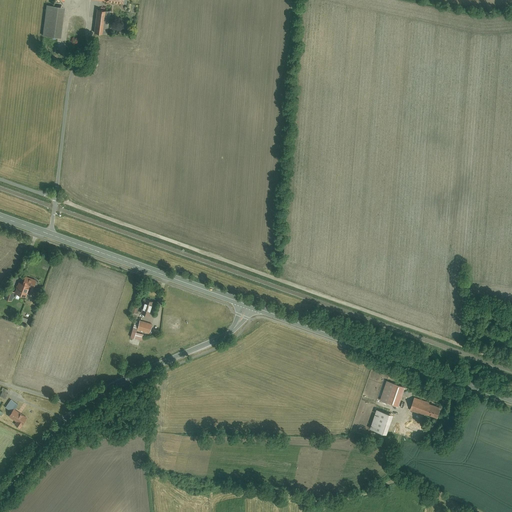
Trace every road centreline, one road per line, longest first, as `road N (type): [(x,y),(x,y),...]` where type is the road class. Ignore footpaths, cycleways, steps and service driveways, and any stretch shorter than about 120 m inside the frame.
road 1 (track): [(53,197),(511,363)]
road 2 (primary): [(511,396),(249,304)]
road 3 (primary): [(249,304),(46,232)]
road 4 (track): [(301,511),(398,482),(482,511)]
road 5 (tertiary): [(80,408),(97,391),(234,327)]
